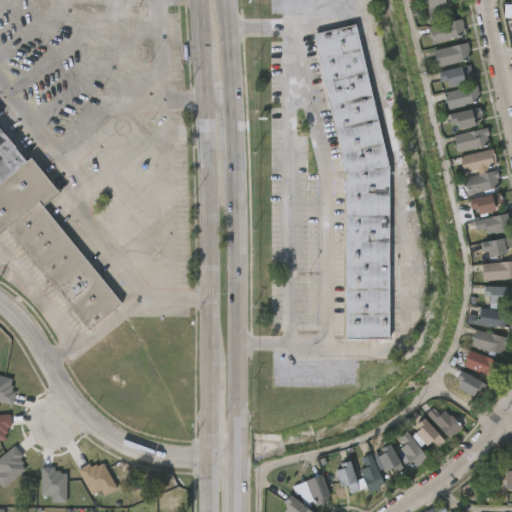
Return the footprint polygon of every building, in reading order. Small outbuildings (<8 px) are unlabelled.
[(447,0),(447,7),(438,7),(437,24),(429,24),(429,0),(447,0)] [(511,4),(503,5),(503,18),(511,17),(511,4)] [(463,19),(466,35),(432,43),(428,27),(450,22),(452,28),(456,27),(454,21),(463,19)] [(344,171),(312,32),(354,22),(387,166),(387,338),(362,338),(344,338),(344,171)] [(469,59),(436,68),(431,50),(464,40),(469,59)] [(466,83),(443,89),(439,72),(462,66),(466,83)] [(478,85),(481,95),(479,97),(481,96),(482,101),(449,111),(446,100),(436,103),(435,95),(478,85)] [(474,116),(476,126),(458,130),(457,123),(453,124),(451,114),(472,109),(474,116)] [(489,145),(458,153),(454,135),(487,127),(490,135),(487,136),(489,145)] [(0,177),(0,132),(22,160),(0,177)] [(494,167),(464,174),(460,157),(493,149),(496,161),(493,162),(494,167)] [(0,177),(22,160),(28,156),(56,190),(40,202),(7,229),(0,234),(0,177)] [(500,180),(502,187),(468,196),(463,179),(484,174),(486,180),(491,179),(489,172),(498,170),(500,180)] [(496,207),(497,211),(479,216),(478,209),(472,210),(470,200),(493,195),(496,207)] [(40,202),(120,303),(87,330),(7,229),(40,202)] [(503,227),(504,232),(487,234),(486,228),(476,231),(474,222),(500,215),(503,227)] [(509,251),(509,254),(491,257),(490,253),(484,254),(483,243),(510,238),(511,248),(508,249),(509,251)] [(511,278),(510,278),(510,283),(499,284),(499,280),(483,281),(481,264),(511,261),(511,278)] [(509,296),(509,305),(491,304),(491,298),(486,298),(486,287),(510,288),(509,296)] [(511,328),(500,327),(499,329),(479,326),(481,309),(511,313),(511,328)] [(508,347),(505,347),(503,356),(486,351),(485,354),(470,349),(475,330),(510,340),(508,347)] [(496,369),(495,372),(493,371),(491,377),(477,372),(476,374),(460,367),(465,356),(463,356),(466,349),(499,363),(496,369)] [(477,383),(470,396),(454,388),(457,382),(453,380),(458,371),(477,381),(477,383)] [(0,402),(9,405),(15,380),(0,376),(0,402)] [(433,407),(439,414),(444,410),(449,415),(451,414),(463,426),(453,435),(452,434),(448,437),(425,414),(433,407)] [(0,441),(8,441),(7,415),(0,415),(0,441)] [(447,439),(440,446),(433,439),(428,445),(415,432),(420,427),(417,424),(425,416),(447,439)] [(424,459),(413,467),(400,447),(404,444),(397,435),(406,429),(426,457),(424,459)] [(389,442),(405,470),(397,475),(391,466),(385,470),(376,455),(382,452),(379,448),(389,442)] [(26,469),(18,460),(23,456),(13,445),(0,456),(0,484),(3,488),(26,469)] [(379,488),(370,492),(359,468),(364,465),(360,457),(370,452),(384,481),(377,485),(379,488)] [(347,494),(343,495),(334,469),(341,467),(339,462),(350,459),(360,489),(347,494)] [(103,496),(116,490),(103,462),(91,468),(89,464),(78,469),(89,495),(101,490),(103,496)] [(40,496),(50,496),(51,503),(66,503),(66,470),(40,470),(40,496)] [(327,499),(315,504),(306,480),(322,473),(332,498),(327,499)] [(313,500),(304,482),(294,486),(303,505),(313,500)] [(316,511),(285,511),(282,509),(286,503),(282,501),(288,492),(316,511)]
